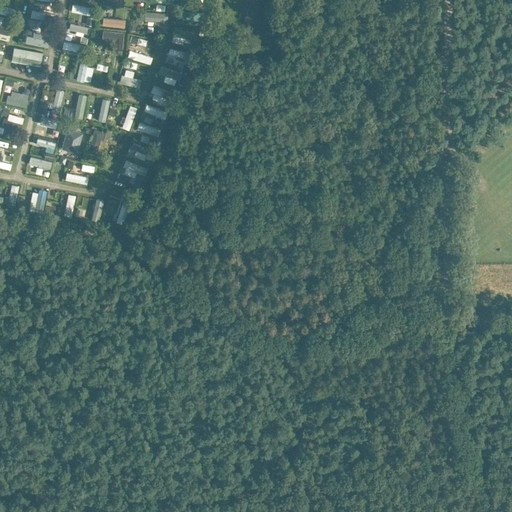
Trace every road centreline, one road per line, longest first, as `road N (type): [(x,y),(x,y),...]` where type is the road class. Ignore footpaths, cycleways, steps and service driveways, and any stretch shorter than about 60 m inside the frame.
road 1 (track): [(489,511),(444,274),(446,0)]
road 2 (track): [(0,226),(152,250),(268,334),(433,329)]
road 3 (track): [(152,250),(148,511)]
